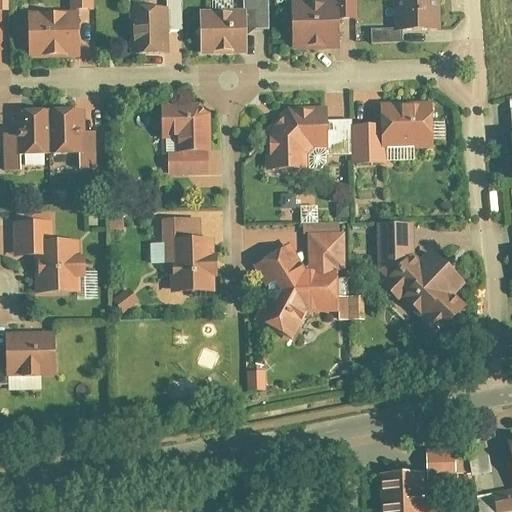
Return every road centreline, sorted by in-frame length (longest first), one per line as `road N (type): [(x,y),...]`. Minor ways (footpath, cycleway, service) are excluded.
road 1 (residential): [(356,429),(0,498)]
road 2 (residential): [(504,399),(473,73)]
road 3 (residential): [(473,73),(228,85)]
road 4 (residential): [(228,85),(0,96)]
road 5 (residential): [(228,282),(228,85)]
road 6 (residential): [(504,399),(356,429)]
